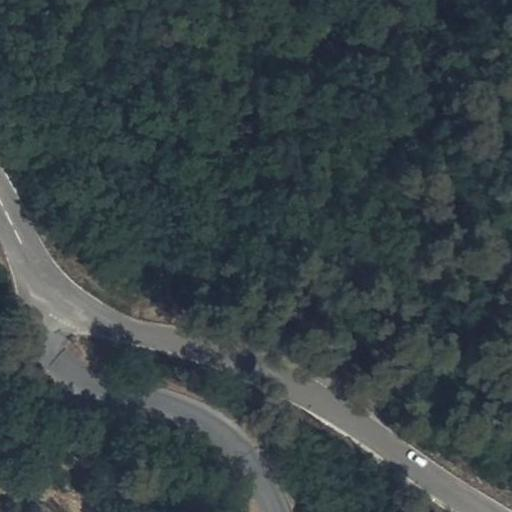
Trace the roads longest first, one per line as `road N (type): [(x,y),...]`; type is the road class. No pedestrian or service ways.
road 1 (unclassified): [(477,511),(256,367),(119,328),(63,298)]
road 2 (residential): [(282,511),(223,434),(171,404),(74,384),(61,370),(54,339),(63,298)]
road 3 (unclassified): [(63,298),(38,276),(0,191)]
